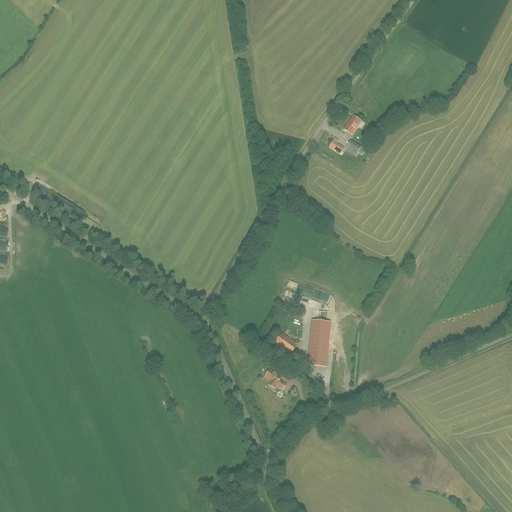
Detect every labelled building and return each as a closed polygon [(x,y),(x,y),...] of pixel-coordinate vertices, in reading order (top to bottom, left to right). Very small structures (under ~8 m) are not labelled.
[(353,117),(344,130),(352,135),(361,122),(353,117)] [(369,140),(374,133),(369,129),(363,137),(369,140)] [(334,141),(330,147),(341,154),(344,149),(334,141)] [(358,154),(361,155),(364,150),(361,148),(351,142),(345,151),(356,157),(358,154)] [(84,215),(80,223),(94,229),(98,221),(84,215)] [(291,309),(288,316),(300,321),(303,313),(291,309)] [(312,352),(326,354),(329,322),(316,321),(312,352)] [(295,343),(282,333),(274,344),(291,356),(300,343),(297,341),(295,343)] [(325,367),(326,354),(312,352),(311,352),(309,366),(325,367)] [(272,381),(270,383),(269,386),(274,389),(275,387),(276,385),(283,390),(286,385),(279,380),(282,377),(270,370),(265,377),(272,381)]
